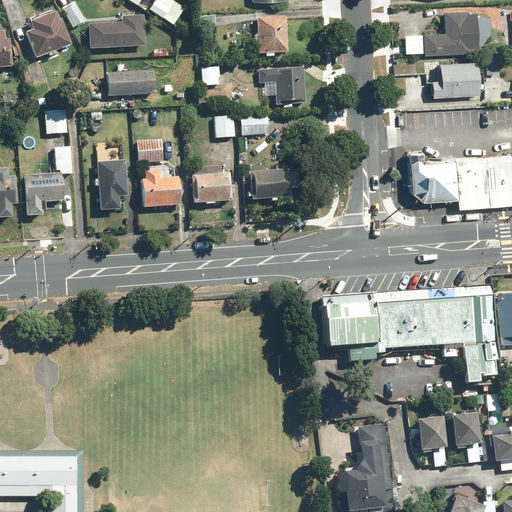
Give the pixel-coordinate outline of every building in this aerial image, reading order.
[(154,0),(148,9),(172,25),(183,8),(170,0),(154,0)] [(72,28),(84,22),(74,4),(63,10),(72,28)] [(422,54),(468,52),(466,10),(442,11),(443,33),(421,34),(422,54)] [(34,59),(70,45),(60,19),(58,19),(55,12),(29,22),(32,29),(24,32),(34,59)] [(88,49),(144,47),(143,15),(121,16),(121,22),(87,24),(88,49)] [(257,54),(285,53),(283,17),(255,18),(257,54)] [(0,68),(11,67),(8,39),(3,40),(2,31),(0,31),(0,68)] [(404,53),(421,53),(420,34),(403,35),(404,53)] [(215,43),(213,42),(211,43),(209,45),(209,47),(209,50),(211,51),(214,52),(216,51),(218,49),(218,47),(217,45),(215,43)] [(484,74),(495,74),(494,57),(483,57),(484,74)] [(431,97),(477,94),(475,61),(437,63),(438,80),(430,80),(431,97)] [(30,99),(52,92),(50,82),(47,83),(42,65),(36,67),(35,65),(21,69),(30,99)] [(217,78),(219,78),(218,66),(197,67),(198,85),(217,85),(217,78)] [(75,69),(73,68),(70,69),(69,71),(68,73),(69,75),(71,77),(73,78),(76,77),(77,75),(78,73),(77,70),(75,69)] [(275,106),(304,105),(302,68),(258,70),(258,84),(274,83),(275,106)] [(107,97),(154,94),(152,71),(106,73),(107,97)] [(314,83),(305,83),(305,102),(314,103),(314,83)] [(224,87),(207,87),(207,97),(224,97),(224,87)] [(8,94),(5,94),(3,95),(1,96),(1,99),(2,101),(3,103),(6,103),(8,102),(10,101),(10,98),(10,96),(8,94)] [(45,135),(66,133),(64,110),(43,112),(45,135)] [(16,137),(42,135),(40,114),(14,116),(16,137)] [(215,138),(235,137),(233,115),(214,117),(215,138)] [(241,135),(268,133),(267,115),(240,117),(241,135)] [(98,124),(95,123),(93,124),(91,126),(91,128),(91,131),(93,132),(96,133),(98,132),(100,130),(100,128),(99,126),(98,124)] [(167,131),(165,131),(163,131),(161,133),(160,136),(161,138),(163,140),(165,140),(168,139),(169,138),(170,135),(169,133),(167,131)] [(137,163),(162,161),(160,139),(136,141),(137,163)] [(61,174),(71,174),(69,147),(53,148),(55,170),(60,170),(61,174)] [(511,155),(408,163),(409,192),(421,201),(511,194),(511,155)] [(118,197),(126,197),(123,161),(96,163),(99,211),(119,209),(118,197)] [(10,205),(16,204),(14,177),(7,177),(6,168),(0,168),(0,217),(11,217),(10,205)] [(251,200),(291,197),(289,169),(249,172),(251,200)] [(143,208),(180,205),(178,177),(159,179),(159,170),(144,171),(145,179),(141,179),(143,208)] [(44,202),(62,201),(60,173),(23,176),(26,216),(41,215),(41,211),(45,211),(44,202)] [(193,204),(231,201),(229,173),(191,175),(193,204)] [(498,339),(511,338),(511,294),(495,295),(498,339)] [(491,296),(321,307),(324,350),(346,349),(347,362),(373,359),(372,350),(460,344),(463,383),(476,383),(476,378),(493,377),(491,361),(497,361),(491,296)] [(500,394),(485,395),(486,412),(500,411),(500,394)] [(477,443),(473,413),(448,416),(452,447),(463,446),(465,463),(477,461),(474,444),(477,443)] [(444,448),(440,417),(414,420),(418,452),(430,450),(432,467),(443,466),(441,448),(444,448)] [(380,426),(357,429),(362,472),(336,475),(340,510),(389,504),(380,426)] [(511,468),(511,433),(489,436),(491,462),(499,461),(500,470),(511,468)] [(49,497),(49,511),(74,511),(75,457),(0,456),(0,485),(24,486),(24,497),(49,497)] [(492,511),(492,501),(480,502),(481,506),(453,496),(446,511),(479,511),(481,509),(481,511),(492,511)] [(511,511),(511,500),(497,502),(498,511),(511,511)]
